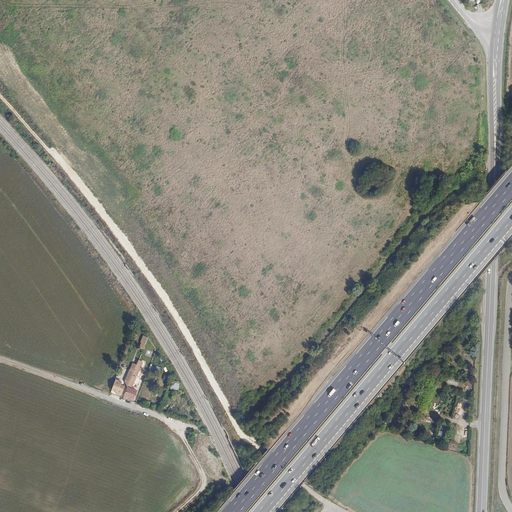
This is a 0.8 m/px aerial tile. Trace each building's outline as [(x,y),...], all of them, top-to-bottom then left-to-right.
[(139,348),(144,350),(149,337),(144,335),(139,348)] [(120,385),(121,382),(116,380),(114,386),(123,389),(124,387),(120,385)] [(179,390),(180,382),(172,382),(171,389),(179,390)] [(124,389),(123,389),(114,386),(112,391),(116,393),(115,395),(119,396),(120,394),(122,395),(124,389)] [(133,400),(137,391),(128,388),(124,397),(133,400)]
